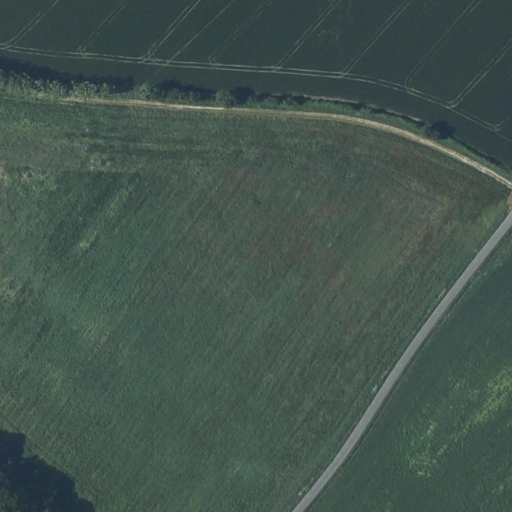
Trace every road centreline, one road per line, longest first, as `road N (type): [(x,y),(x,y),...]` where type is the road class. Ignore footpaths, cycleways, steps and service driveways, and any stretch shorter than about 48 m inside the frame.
road 1 (track): [(0,86),(353,120),(414,136),(511,185)]
road 2 (unclassified): [(298,511),(511,218)]
